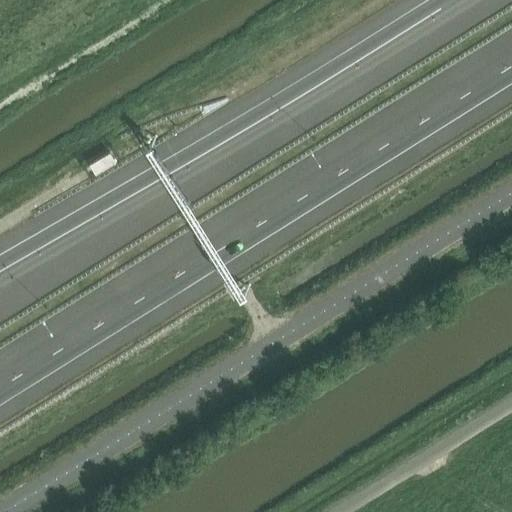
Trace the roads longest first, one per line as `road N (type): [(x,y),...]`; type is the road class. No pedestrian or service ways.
road 1 (motorway): [(0,382),(511,62)]
road 2 (motorway): [(475,0),(0,297)]
